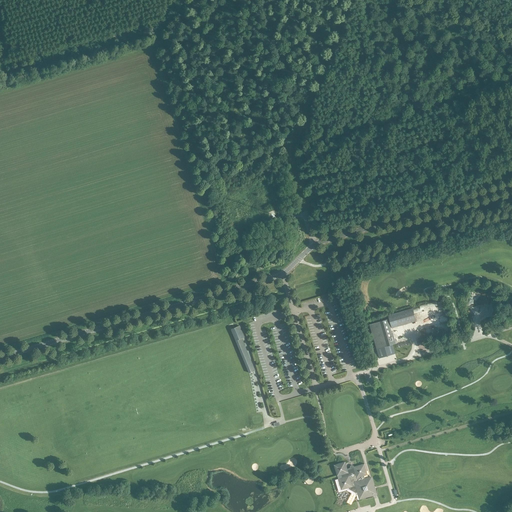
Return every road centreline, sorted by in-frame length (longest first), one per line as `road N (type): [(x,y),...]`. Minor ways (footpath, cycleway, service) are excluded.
road 1 (unclassified): [(0,359),(283,274),(315,243),(511,186)]
road 2 (track): [(315,243),(295,153),(348,0)]
